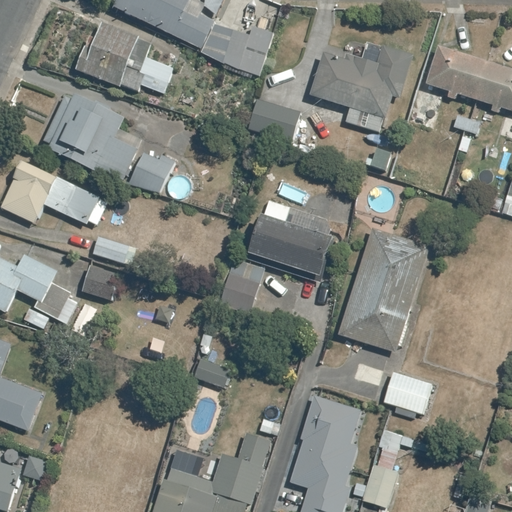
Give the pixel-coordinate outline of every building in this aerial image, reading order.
[(198,0),(122,0),(117,12),(258,79),(278,37),(254,26),(250,34),(218,19),(219,16),(226,0),(207,0),(206,3),(198,0)] [(93,40),(81,74),(139,94),(141,86),(165,95),(175,68),(145,58),(151,42),(107,27),(101,43),(93,40)] [(403,94),(414,53),(385,45),(384,50),(366,45),(362,60),(327,51),(314,98),(352,109),(348,123),(384,133),(395,92),(403,94)] [(511,70),(443,48),(430,86),(511,112),(511,70)] [(139,151),(118,140),(129,119),(69,91),(42,147),(121,186),(134,161),(139,151)] [(303,114),(261,101),(252,130),(294,144),(303,114)] [(175,162),(143,153),(133,186),(165,196),(175,162)] [(110,202),(23,162),(2,208),(36,224),(45,206),(97,229),(110,202)] [(342,226),(269,202),(251,256),(325,280),(342,226)] [(424,248),(374,232),(342,336),(398,354),(418,288),(412,286),(424,248)] [(141,250),(98,236),(91,256),(135,270),(141,250)] [(0,258),(0,309),(9,314),(20,292),(35,300),(25,321),(44,331),(51,317),(68,326),(81,299),(52,285),(58,273),(26,257),(20,269),(0,258)] [(245,279),(249,264),(236,261),(224,308),(252,315),(261,283),(245,279)] [(123,277),(94,268),(86,294),(115,303),(123,277)] [(15,348),(0,342),(0,420),(30,432),(44,394),(3,379),(15,348)] [(242,369),(207,356),(198,380),(233,393),(242,369)] [(434,386),(394,373),(385,403),(425,416),(434,386)] [(363,411),(312,398),(291,484),(310,489),(303,511),(345,511),(350,492),(347,491),(358,447),(354,446),(363,411)] [(414,439),(385,430),(363,502),(390,510),(401,473),(393,471),(401,445),(411,449),(414,439)] [(264,468),(223,455),(216,479),(171,466),(157,511),(247,511),(249,506),(253,507),(264,468)] [(0,461),(0,510),(4,511),(9,511),(25,471),(0,461)] [(137,511),(142,496),(64,473),(52,511),(137,511)] [(490,511),(492,508),(467,500),(463,511),(490,511)]
